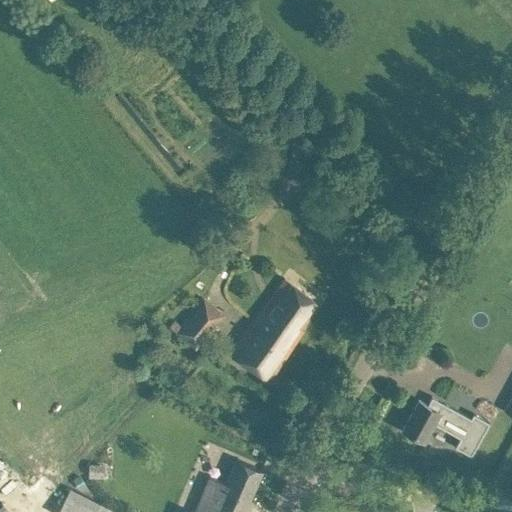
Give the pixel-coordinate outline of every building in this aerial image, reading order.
[(230,352),(253,369),(269,380),(303,329),(300,327),(308,316),(310,317),(320,302),(319,302),(318,304),(285,278),(287,276),(286,276),(230,352)] [(194,348),(223,313),(202,296),(178,323),(173,319),(168,325),(194,348)] [(511,347),(505,345),(496,370),(508,374),(511,361),(511,347)] [(470,454),(489,421),(473,412),(470,417),(431,395),(426,404),(418,399),(402,429),(423,440),(433,422),(459,436),(454,445),(470,454)] [(195,511),(188,511),(184,510),(182,511),(242,511),(261,470),(235,459),(225,482),(216,478),(211,489),(206,487),(195,511)] [(0,511),(9,511),(1,502),(0,502),(0,511)]
